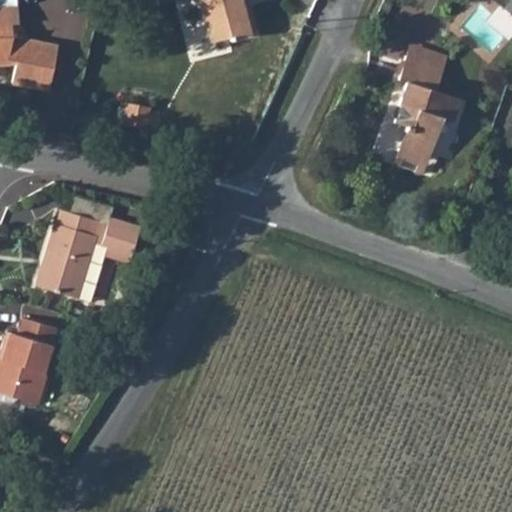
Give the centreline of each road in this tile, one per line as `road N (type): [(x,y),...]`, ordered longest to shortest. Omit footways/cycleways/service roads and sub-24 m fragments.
road 1 (unclassified): [(61,511),(247,202)]
road 2 (unclassified): [(247,202),(511,301)]
road 3 (unclassified): [(247,202),(0,149)]
road 4 (residential): [(247,202),(351,0)]
